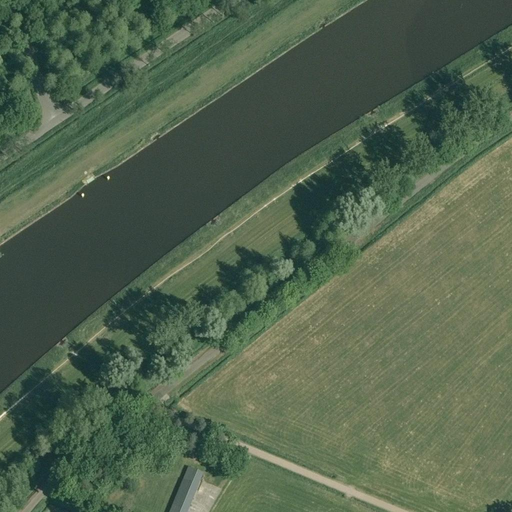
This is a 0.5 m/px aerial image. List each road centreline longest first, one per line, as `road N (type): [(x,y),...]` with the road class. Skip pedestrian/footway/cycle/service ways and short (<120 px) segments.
road 1 (unclassified): [(511,120),(145,408)]
road 2 (unclassified): [(52,122),(235,0)]
road 3 (unclassified): [(29,511),(145,408)]
road 4 (unclassified): [(52,122),(11,0)]
